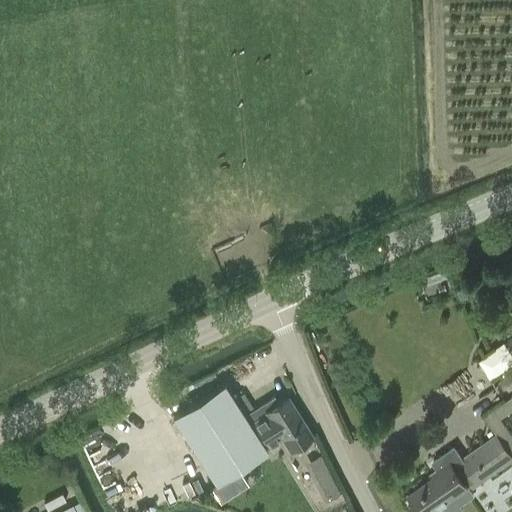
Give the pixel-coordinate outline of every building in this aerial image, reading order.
[(493,378),(511,365),(511,349),(506,340),(480,357),(493,378)] [(216,483),(251,461),(268,450),(224,382),(172,415),(216,483)] [(511,393),(499,403),(506,414),(511,409),(511,393)] [(288,396),(278,402),(274,396),(248,413),(255,422),(253,424),(259,433),(261,432),(269,446),(283,438),(290,449),(313,435),(288,396)] [(511,455),(496,433),(462,457),(455,445),(432,460),(439,470),(408,492),(422,511),(429,511),(433,510),(434,511),(457,511),(462,509),(458,504),(473,494),(470,489),(477,484),(511,460),(511,459),(511,455)] [(248,484),(240,471),(212,489),(220,501),(248,484)]
